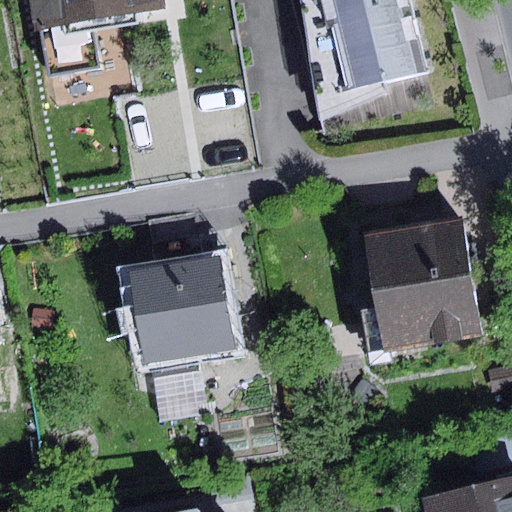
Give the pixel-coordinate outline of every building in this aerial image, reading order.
[(29,0),(35,32),(94,22),(161,10),(159,0),(29,0)] [(413,0),(293,0),(320,114),(434,88),(413,0)] [(94,22),(35,32),(44,79),(103,68),(94,22)] [(467,218),(365,235),(377,308),(363,310),(370,355),(487,336),(467,218)] [(217,257),(129,272),(144,363),(232,348),(217,257)] [(511,366),(488,371),(492,390),(511,386),(511,366)] [(511,432),(472,441),(479,471),(511,463),(511,432)] [(511,511),(511,477),(424,500),(426,511),(511,511)]
